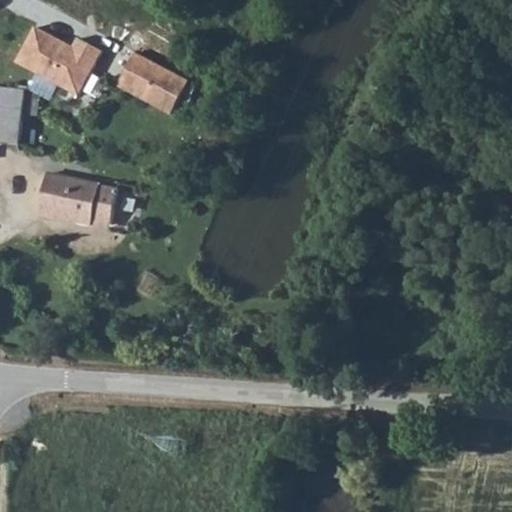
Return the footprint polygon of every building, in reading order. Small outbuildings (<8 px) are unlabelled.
[(76,50),(36,29),(17,65),(81,98),(105,53),(81,40),(76,50)] [(140,43),(131,61),(158,75),(149,92),(176,106),(194,72),(140,43)] [(122,77),(149,92),(158,75),(131,61),(122,77)] [(45,91),(0,87),(0,88),(0,142),(29,145),(31,116),(43,117),(43,113),(45,91)] [(49,171),(41,212),(106,224),(107,218),(122,221),(128,185),(49,171)]
